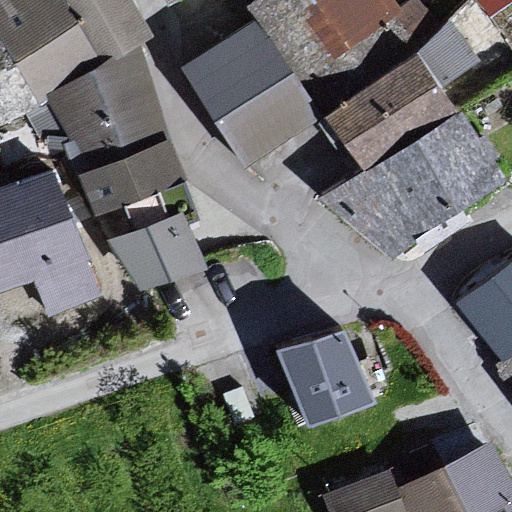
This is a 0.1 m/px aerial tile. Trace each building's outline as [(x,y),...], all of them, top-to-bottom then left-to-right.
[(0,0),(0,37),(37,101),(44,96),(51,92),(103,63),(68,0),(0,0)] [(121,0),(68,0),(103,63),(133,49),(142,44),(121,0)] [(269,0),(259,9),(332,113),(439,37),(424,18),(412,2),(399,11),(390,0),(269,0)] [(511,5),(511,0),(478,0),(493,20),(511,5)] [(247,32),(229,43),(191,68),(251,160),(283,139),(310,123),(254,28),(247,32)] [(332,113),(366,159),(376,173),(459,114),(433,78),(466,54),(448,30),(439,37),(332,113)] [(0,125),(37,101),(0,37),(0,125)] [(133,49),(103,63),(51,92),(93,175),(165,140),(155,109),(133,49)] [(376,173),(339,198),(401,247),(420,234),(497,177),(459,114),(376,173)] [(86,179),(101,213),(182,182),(165,140),(93,175),(86,179)] [(52,172),(0,191),(0,286),(1,290),(44,274),(56,305),(96,290),(76,235),(52,172)] [(192,207),(182,182),(101,213),(113,242),(184,219),(195,215),(192,207)] [(201,266),(184,219),(113,242),(142,287),(201,266)] [(511,269),(480,293),(465,304),(505,358),(496,365),(511,387),(511,269)] [(291,354),(313,418),(366,399),(343,336),(291,354)] [(252,415),(242,389),(233,392),(227,394),(237,421),(252,415)] [(511,511),(511,501),(491,452),(404,489),(414,511),(511,511)] [(402,511),(389,476),(345,493),(331,499),(335,511),(402,511)]
